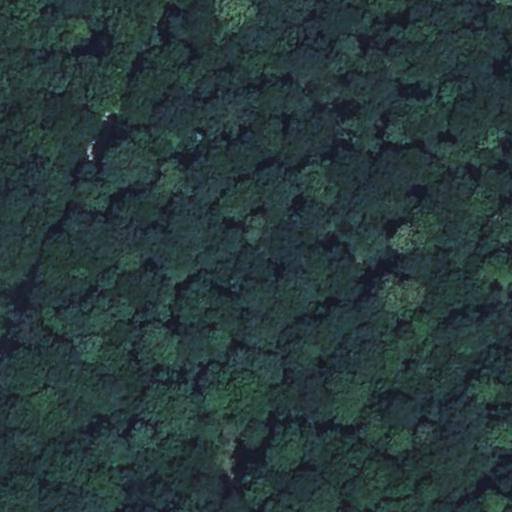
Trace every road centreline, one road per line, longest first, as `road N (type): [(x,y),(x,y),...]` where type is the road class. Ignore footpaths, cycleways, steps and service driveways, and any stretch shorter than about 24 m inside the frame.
road 1 (track): [(511,186),(0,467)]
road 2 (track): [(0,375),(49,284),(173,0)]
